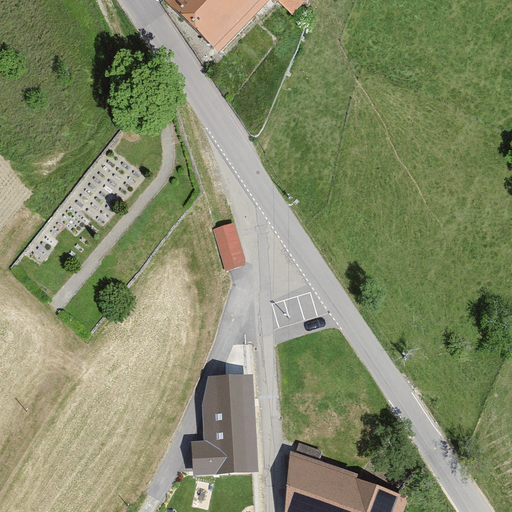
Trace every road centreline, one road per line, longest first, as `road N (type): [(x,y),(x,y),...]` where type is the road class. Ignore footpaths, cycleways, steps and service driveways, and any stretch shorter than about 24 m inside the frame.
road 1 (tertiary): [(292,227),(477,511)]
road 2 (residential): [(292,227),(258,285),(273,410),(274,511)]
road 3 (tertiary): [(142,0),(292,227)]
